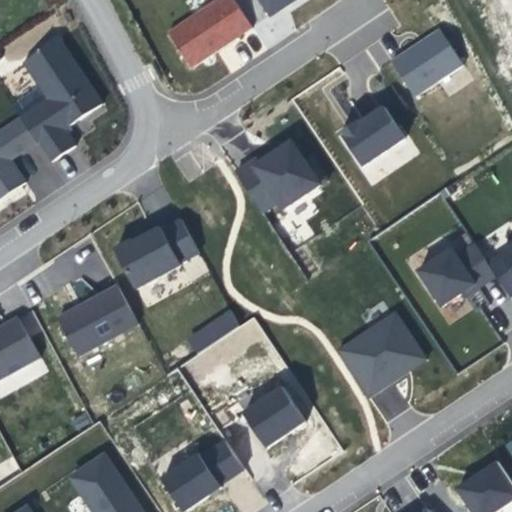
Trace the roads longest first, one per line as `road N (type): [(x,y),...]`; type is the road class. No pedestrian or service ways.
road 1 (residential): [(162,155),(406,7)]
road 2 (residential): [(312,511),(511,383)]
road 3 (residential): [(0,269),(162,155)]
road 4 (residential): [(162,155),(90,0)]
